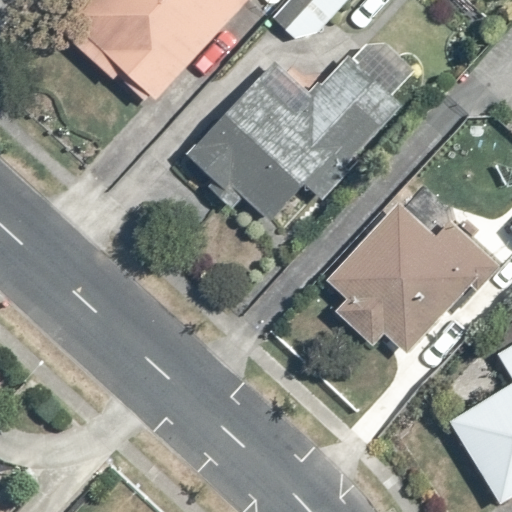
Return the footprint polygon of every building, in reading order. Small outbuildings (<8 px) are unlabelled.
[(126,72),(156,101),(223,29),(238,44),(278,0),(88,0),(70,21),(88,38),(80,47),(117,81),(126,72)] [(352,0),(292,0),(274,18),(305,49),(352,0)] [(193,155),(275,222),(304,187),(323,201),(426,76),(369,29),(314,95),(271,60),(193,155)] [(440,233),(405,200),(331,277),(355,299),(343,312),(375,343),(387,330),(410,353),(497,262),(454,220),(440,233)] [(511,345),(500,353),(511,371),(511,384),(454,422),(506,502),(511,498),(511,345)]
